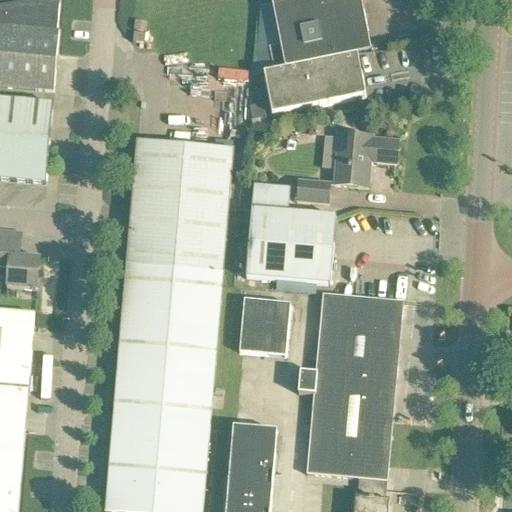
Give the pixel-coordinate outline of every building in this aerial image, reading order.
[(277,78),(277,79),(349,62),(336,9),(358,4),(356,0),(310,0),(271,9),(280,50),(268,52),(274,79),(277,78)] [(0,10),(0,30),(57,36),(60,5),(58,1),(0,10)] [(57,36),(0,30),(0,90),(53,96),(59,36),(57,36)] [(264,82),(273,118),(365,98),(356,60),(349,62),(277,79),(277,78),(274,79),(264,82)] [(0,103),(0,183),(46,188),(53,108),(0,103)] [(323,140),(323,129),(309,130),(309,140),(323,140)] [(375,142),(339,139),(334,190),(370,194),(373,168),(399,170),(401,146),(375,144),(375,142)] [(140,146),(129,272),(107,511),(203,511),(225,280),(236,154),(140,146)] [(330,187),(297,185),(296,208),(329,210),(330,187)] [(256,194),(248,286),(331,293),(338,225),(290,221),(292,197),(256,194)] [(0,273),(9,274),(8,294),(9,294),(37,296),(40,267),(40,262),(20,261),(22,239),(22,237),(0,235),(0,273)] [(324,303),(317,381),(302,380),(301,391),(300,401),(314,403),(307,481),(359,486),(358,505),(355,505),(354,511),(389,511),(390,508),(383,508),(383,489),(388,489),(405,310),(324,303)] [(246,308),(241,360),(287,364),(292,312),(246,308)] [(0,385),(14,386),(30,387),(35,316),(0,313),(0,385)] [(0,511),(20,511),(30,387),(14,386),(0,385),(0,511)] [(234,435),(227,511),(271,511),(278,439),(234,435)]
